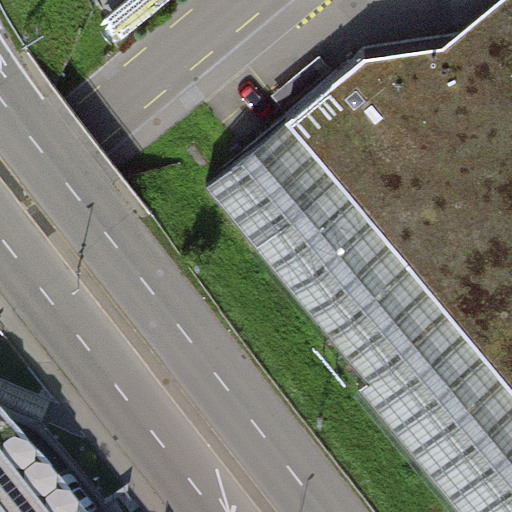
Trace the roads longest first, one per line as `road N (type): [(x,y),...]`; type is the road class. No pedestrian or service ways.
road 1 (secondary): [(324,511),(0,96)]
road 2 (secondary): [(0,233),(217,511)]
road 3 (unclassified): [(0,204),(245,0)]
